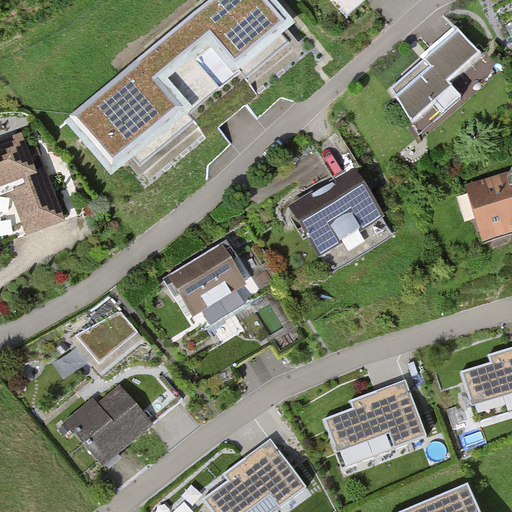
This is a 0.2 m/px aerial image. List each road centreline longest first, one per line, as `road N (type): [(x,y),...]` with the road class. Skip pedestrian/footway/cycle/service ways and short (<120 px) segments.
road 1 (residential): [(438,0),(215,194),(89,291),(0,341)]
road 2 (residential): [(511,308),(296,380),(112,511)]
